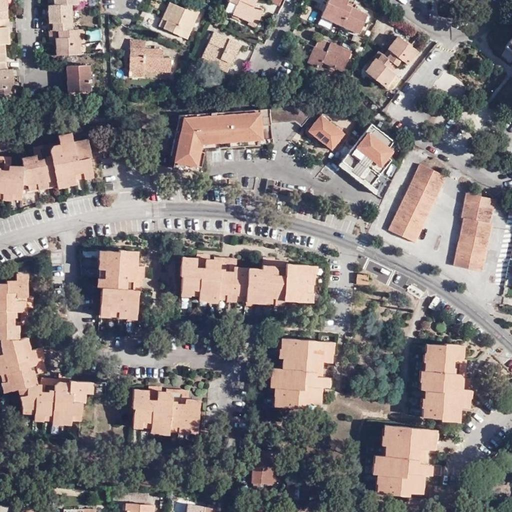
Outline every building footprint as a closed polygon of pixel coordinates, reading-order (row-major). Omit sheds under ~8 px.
[(50,0),(52,21),(57,21),(76,20),(75,0),(50,0)] [(171,0),(168,0),(161,17),(166,20),(175,1),(171,0)] [(225,0),(222,8),(249,20),(252,13),(255,15),(256,9),(259,10),(261,4),(252,1),(252,0),(225,0)] [(325,0),(320,10),(357,29),(367,10),(348,0),(325,0)] [(166,20),(161,17),(157,24),(175,32),(180,24),(189,28),(199,7),(188,2),(185,6),(175,1),(166,20)] [(0,33),(8,33),(11,33),(11,10),(6,10),(0,10),(0,33)] [(252,13),(249,20),(246,26),(252,29),(258,16),(255,15),(252,13)] [(62,45),(81,44),(80,20),(76,20),(57,21),(58,29),(61,29),(62,45)] [(511,28),(503,40),(511,48),(511,28)] [(414,44),(394,31),(381,51),(375,48),(370,55),(374,57),(366,71),(387,84),(396,69),(387,63),(390,58),(396,60),(400,54),(405,57),(414,44)] [(213,32),(203,54),(229,66),(240,44),(213,32)] [(0,59),(8,59),(8,33),(0,33),(0,59)] [(304,56),(317,63),(322,55),(340,64),(349,47),(329,37),(328,40),(315,34),(304,56)] [(133,48),(144,48),(144,40),(129,40),(129,55),(133,55),(133,48)] [(511,48),(503,40),(499,45),(511,54),(511,48)] [(162,47),(144,48),(133,48),(133,55),(129,55),(129,68),(145,68),(170,68),(170,56),(163,55),(162,47)] [(75,53),(76,77),(99,77),(98,52),(75,53)] [(229,66),(203,54),(200,60),(227,72),(229,66)] [(0,89),(15,89),(14,58),(8,59),(0,59),(0,89)] [(238,82),(243,72),(234,68),(229,79),(238,82)] [(301,99),(177,107),(165,160),(187,165),(188,163),(198,165),(203,142),(216,141),(216,137),(227,136),(227,140),(258,138),(257,134),(261,133),(261,132),(270,132),(268,116),(293,114),(299,120),(310,106),(301,99)] [(326,119),(322,125),(340,138),(351,122),(327,103),(319,114),(326,119)] [(315,120),(322,125),(326,119),(319,114),(315,120)] [(368,184),(391,154),(384,148),(394,136),(371,118),(338,160),(349,169),(352,165),(358,169),(355,173),(368,184)] [(86,120),(71,121),(74,129),(69,131),(72,140),(54,146),(52,143),(39,147),(42,156),(29,154),(28,157),(6,154),(7,146),(3,146),(4,135),(2,135),(0,135),(0,180),(8,182),(8,180),(18,181),(27,181),(38,183),(39,175),(49,175),(59,172),(69,168),(76,166),(78,169),(89,164),(95,162),(93,157),(101,154),(110,150),(106,140),(109,137),(100,119),(88,123),(86,120)] [(72,140),(69,131),(68,129),(50,135),(52,143),(54,146),(72,140)] [(28,157),(29,154),(29,147),(7,143),(7,146),(6,154),(28,157)] [(113,157),(110,150),(101,154),(103,160),(113,157)] [(103,160),(101,154),(93,157),(95,162),(103,160)] [(394,223),(420,235),(454,171),(427,156),(394,223)] [(122,170),(134,170),(134,162),(122,162),(122,170)] [(78,169),(79,171),(81,175),(91,171),(91,170),(89,164),(78,169)] [(59,172),(61,177),(71,174),(69,168),(59,172)] [(59,172),(49,175),(51,180),(61,177),(59,172)] [(8,182),(8,187),(18,188),(18,181),(8,180),(8,182)] [(18,181),(18,188),(26,189),(27,181),(18,181)] [(38,183),(27,181),(26,189),(37,190),(38,183)] [(494,217),(500,192),(470,186),(465,210),(469,211),(457,258),(486,265),(497,217),(494,217)] [(117,275),(113,275),(111,300),(150,302),(151,279),(140,278),(141,270),(147,270),(147,267),(150,267),(150,257),(151,239),(133,238),(133,241),(120,239),(117,275)] [(108,275),(113,275),(117,275),(120,239),(111,239),(108,275)] [(209,243),(209,245),(209,253),(217,254),(217,246),(217,243),(209,243)] [(271,252),(284,253),(284,249),(282,248),(281,245),(271,244),(271,252)] [(295,287),(316,289),(317,251),(294,249),(294,259),(284,259),(284,253),(271,252),(257,252),(257,255),(244,255),(244,258),(235,258),(235,255),(229,255),(229,247),(217,246),(217,254),(209,253),(209,245),(194,245),(193,263),(195,263),(195,275),(211,276),(210,282),(229,282),(230,280),(255,281),(295,282),(295,287)] [(244,258),(244,255),(244,248),(229,247),(229,255),(235,255),(235,258),(244,258)] [(294,259),(294,249),(284,249),(284,253),(284,259),(294,259)] [(159,258),(150,257),(150,267),(152,267),(158,268),(159,258)] [(59,379),(59,372),(54,371),(52,365),(46,353),(51,351),(54,346),(48,335),(46,336),(42,325),(38,324),(38,313),(32,312),(32,304),(37,304),(37,298),(45,298),(45,294),(46,284),(48,267),(38,266),(27,265),(27,266),(14,266),(13,276),(10,276),(10,297),(11,297),(10,323),(15,323),(15,331),(18,340),(14,342),(21,358),(27,377),(31,376),(38,398),(53,400),(53,403),(69,404),(69,406),(88,407),(88,405),(96,405),(97,392),(102,391),(103,370),(87,370),(77,370),(73,370),(72,377),(66,377),(66,380),(59,379)] [(140,278),(151,279),(152,267),(150,267),(147,267),(147,270),(141,270),(140,278)] [(359,282),(367,283),(368,274),(359,273),(359,282)] [(32,312),(38,313),(44,313),(45,298),(37,298),(37,304),(32,304),(32,312)] [(150,302),(111,300),(110,306),(150,308),(150,302)] [(319,349),(320,329),(281,326),(278,357),(273,357),(271,357),(269,375),(275,376),(273,395),(299,397),(300,392),(304,393),(305,388),(313,388),(314,375),(315,364),(317,349),(319,349)] [(278,357),(281,326),(273,326),(271,345),(273,345),(273,357),(278,357)] [(8,333),(12,342),(14,342),(18,340),(15,331),(8,333)] [(455,376),(455,362),(442,361),(443,346),(456,347),(457,332),(439,331),(439,333),(424,332),(422,359),(419,359),(418,370),(422,370),(419,407),(430,408),(431,411),(449,411),(451,395),(455,395),(456,377),(455,376)] [(48,335),(54,346),(59,345),(54,333),(48,335)] [(13,361),(14,361),(21,358),(14,342),(12,342),(8,344),(13,361)] [(46,353),(52,365),(60,362),(54,346),(51,351),(46,353)] [(442,361),(455,362),(458,362),(459,347),(456,347),(443,346),(442,361)] [(269,375),(271,357),(264,356),(263,375),(267,375),(269,375)] [(21,379),(27,377),(21,358),(14,361),(21,379)] [(60,369),(59,372),(59,379),(66,380),(66,377),(72,377),(73,370),(60,369)] [(413,406),(419,407),(422,370),(418,370),(417,378),(415,378),(413,406)] [(166,381),(167,376),(167,373),(158,372),(158,375),(158,381),(166,381)] [(181,381),(181,377),(167,376),(166,381),(158,381),(158,375),(144,374),(143,393),(145,393),(145,404),(161,406),(161,409),(180,411),(180,410),(207,411),(209,384),(195,383),(195,387),(186,387),(186,384),(183,384),(183,382),(181,381)] [(275,376),(269,375),(267,375),(266,395),(273,395),(275,376)] [(195,378),(181,377),(181,381),(183,382),(183,384),(186,384),(186,387),(195,387),(195,383),(195,378)] [(53,400),(38,398),(38,405),(53,406),(53,403),(53,400)] [(69,406),(68,411),(68,413),(88,414),(88,411),(88,407),(69,406)] [(179,417),(179,415),(180,411),(161,409),(161,412),(161,416),(179,417)] [(429,420),(389,416),(387,435),(390,436),(389,447),(382,447),(381,447),(379,466),(383,466),(383,485),(408,487),(409,484),(414,484),(415,478),(421,478),(422,465),(423,455),(425,440),(427,441),(429,420)] [(387,435),(389,416),(382,416),(380,435),(384,435),(387,435)] [(240,451),(243,451),(253,451),(253,441),(241,440),(240,451)] [(253,451),(243,451),(242,472),(266,473),(268,442),(253,441),(253,451)] [(379,466),(381,447),(374,446),(372,465),(375,466),(379,466)] [(375,485),(383,485),(383,466),(379,466),(375,466),(375,485)] [(275,489),(284,490),(284,473),(275,473),(275,489)] [(150,511),(153,499),(123,496),(122,502),(124,503),(123,511),(150,511)] [(81,508),(82,499),(65,497),(64,506),(81,508)] [(95,511),(96,500),(82,499),(81,508),(64,506),(63,511),(95,511)] [(11,511),(31,511),(32,502),(12,501),(11,511)]
